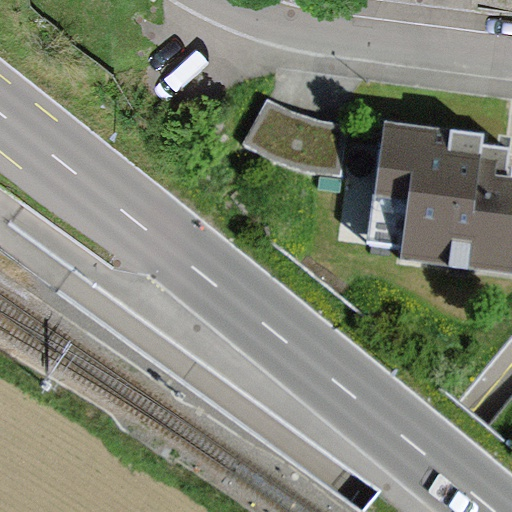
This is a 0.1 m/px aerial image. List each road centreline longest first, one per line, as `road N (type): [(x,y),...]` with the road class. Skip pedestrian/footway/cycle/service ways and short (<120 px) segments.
road 1 (primary): [(495,511),(0,110)]
road 2 (residential): [(511,59),(271,26),(202,0)]
